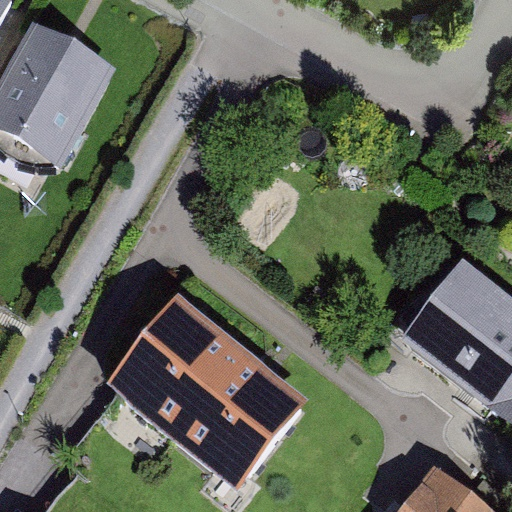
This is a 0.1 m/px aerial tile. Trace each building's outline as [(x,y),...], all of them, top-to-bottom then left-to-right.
[(0,35),(15,9),(0,1),(0,35)] [(68,55),(41,41),(0,116),(0,142),(72,182),(125,86),(68,55)] [(511,313),(466,278),(404,358),(511,440),(511,313)] [(185,322),(113,412),(239,511),(240,511),(312,423),(185,322)] [(467,511),(434,487),(414,511),(467,511)]
